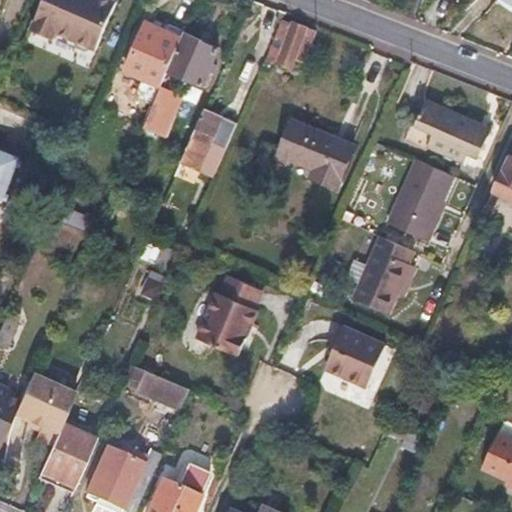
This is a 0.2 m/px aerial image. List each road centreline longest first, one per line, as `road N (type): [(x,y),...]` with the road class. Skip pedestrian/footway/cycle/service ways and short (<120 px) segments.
road 1 (residential): [(511,79),(310,0)]
road 2 (unknown): [(221,511),(277,382)]
